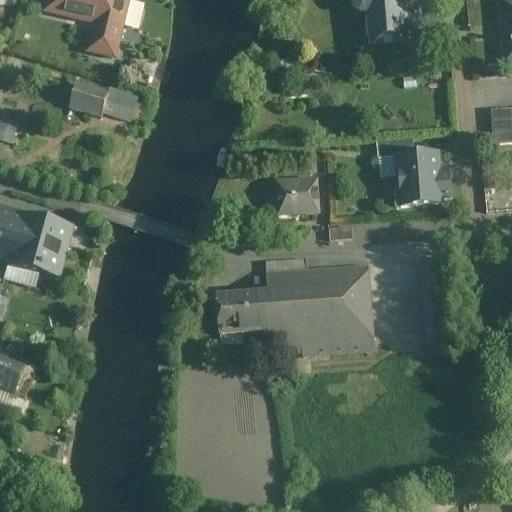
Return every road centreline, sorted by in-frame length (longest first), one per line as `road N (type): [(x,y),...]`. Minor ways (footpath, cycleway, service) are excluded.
road 1 (residential): [(0,182),(225,252),(363,250)]
road 2 (residential): [(455,0),(478,280)]
